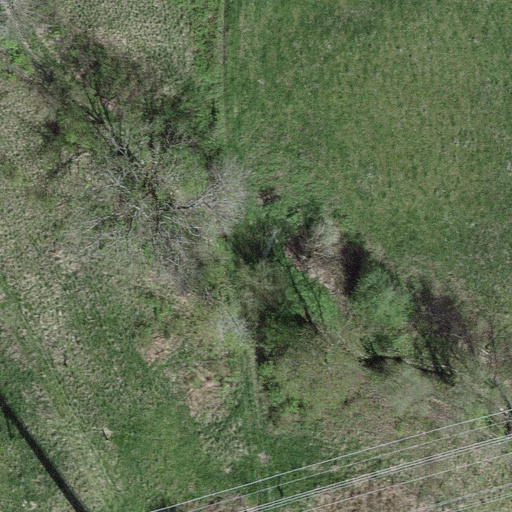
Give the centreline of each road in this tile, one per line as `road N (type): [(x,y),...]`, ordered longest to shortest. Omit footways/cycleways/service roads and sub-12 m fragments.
road 1 (track): [(236,0),(232,197),(269,417),(270,511)]
road 2 (track): [(124,511),(0,288)]
